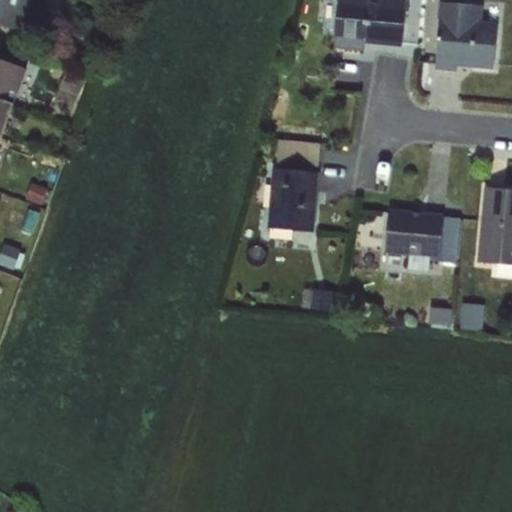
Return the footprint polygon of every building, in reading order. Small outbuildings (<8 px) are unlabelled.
[(29,0),(0,0),(0,25),(20,32),(29,0)] [(337,0),(334,47),(364,49),(365,42),(402,45),(405,0),(337,0)] [(440,4),(435,69),(457,71),(457,65),(493,68),(499,8),(440,4)] [(0,59),(0,98),(14,104),(27,70),(0,59)] [(0,98),(0,137),(1,138),(14,104),(0,98)] [(278,139),(276,163),(319,167),(321,143),(278,139)] [(274,169),(269,229),(312,232),(317,173),(274,169)] [(479,263),(511,266),(511,190),(486,188),(479,263)] [(385,253),(439,258),(442,226),(443,217),(388,212),(385,253)] [(442,226),(439,258),(454,256),(457,227),(442,226)] [(3,242),(0,251),(0,262),(14,267),(21,248),(3,242)] [(313,291),(311,308),(335,310),(336,293),(313,291)] [(464,305),(462,329),(482,330),(483,306),(464,305)] [(430,306),(428,324),(452,326),(453,308),(430,306)]
